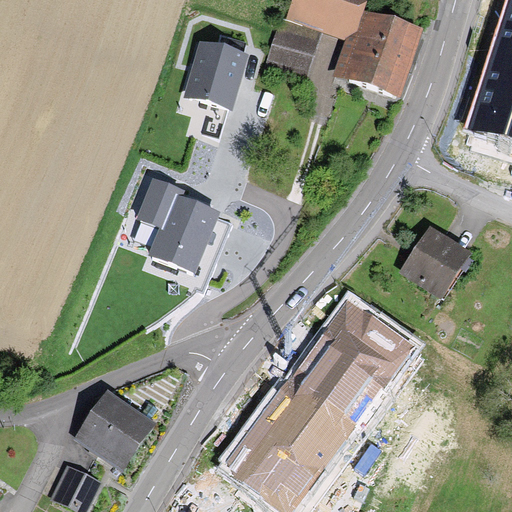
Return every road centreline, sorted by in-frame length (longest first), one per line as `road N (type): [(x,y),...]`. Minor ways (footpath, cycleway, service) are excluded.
road 1 (tertiary): [(398,155),(345,232),(227,367)]
road 2 (residential): [(54,403),(182,355),(227,367)]
road 3 (tertiary): [(227,367),(139,511)]
road 4 (tertiary): [(456,0),(398,155)]
road 5 (residential): [(398,155),(511,214)]
